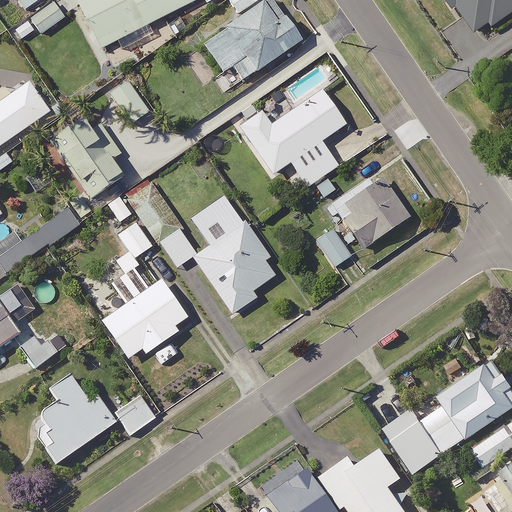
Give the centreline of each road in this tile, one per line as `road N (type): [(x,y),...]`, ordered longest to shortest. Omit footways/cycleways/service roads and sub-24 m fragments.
road 1 (residential): [(107,511),(511,225)]
road 2 (residential): [(511,224),(355,0)]
